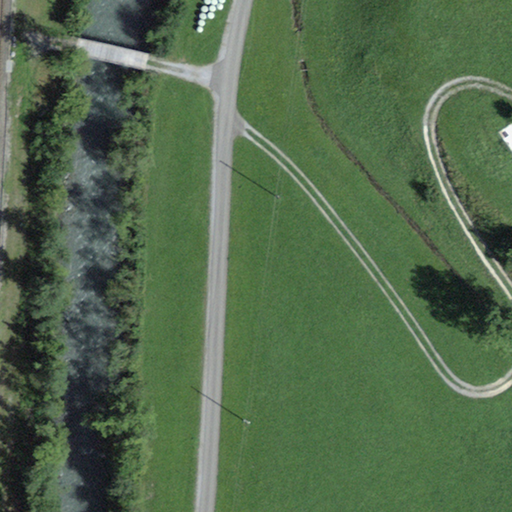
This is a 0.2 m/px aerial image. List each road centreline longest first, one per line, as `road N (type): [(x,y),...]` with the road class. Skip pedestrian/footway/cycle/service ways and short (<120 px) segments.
road 1 (residential): [(245,0),(226,81),(203,511)]
road 2 (track): [(511,376),(486,391),(455,382),(307,185),(224,111)]
road 3 (track): [(511,92),(458,84),(429,116),(442,178),(511,292)]
road 4 (track): [(54,40),(226,81)]
